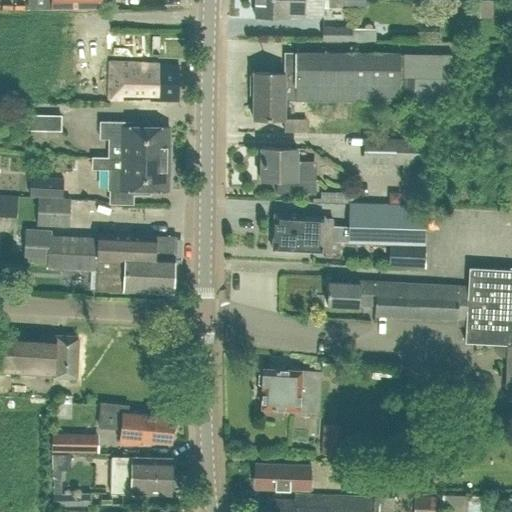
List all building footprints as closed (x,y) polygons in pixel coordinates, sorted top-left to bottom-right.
[(51,0),(51,9),(101,9),(101,0),(51,0)] [(353,0),(254,0),(254,17),(289,17),(290,16),(324,16),(324,7),(353,7),(353,0)] [(375,40),(375,28),(351,28),(350,26),(321,26),(322,40),(375,40)] [(419,33),(419,43),(438,43),(438,33),(419,33)] [(261,54),(279,54),(279,44),(261,43),(261,54)] [(402,79),(396,80),(397,53),(295,53),(294,74),(282,74),(282,72),(252,72),(251,119),(282,119),(283,100),(396,100),(396,90),(402,92),(402,102),(451,102),(451,54),(403,53),(402,79)] [(108,94),(138,94),(151,95),(151,100),(177,101),(178,66),(159,66),(159,64),(109,63),(108,94)] [(27,115),(27,130),(61,131),(61,115),(27,115)] [(108,157),(171,157),(172,142),(169,139),(169,126),(131,126),(131,121),(100,121),(100,137),(109,137),(108,157)] [(402,163),(400,203),(423,204),(423,164),(419,164),(419,140),(363,136),(362,163),(402,163)] [(294,179),(294,170),(294,148),(260,148),(260,180),(277,180),(277,194),(316,195),(317,180),(294,179)] [(171,157),(108,157),(92,157),(92,168),(108,168),(108,189),(168,190),(168,177),(171,174),(171,157)] [(30,177),(29,195),(62,196),(62,178),(30,177)] [(321,192),(320,202),(348,203),(348,202),(351,201),(351,192),(321,192)] [(37,196),(36,224),(68,226),(70,198),(37,196)] [(329,252),(330,240),(347,241),(347,242),(405,244),(424,244),(425,205),(423,205),(423,204),(400,203),(400,204),(348,203),(348,226),(330,225),(331,219),(313,218),(313,216),(273,213),(271,249),(329,252)] [(47,263),(47,268),(96,270),(95,289),(172,293),(175,237),(129,235),(98,234),(98,238),(49,236),(50,231),(25,229),(23,261),(47,263)] [(424,244),(405,244),(405,270),(424,270),(424,244)] [(511,269),(468,267),(467,286),(366,281),(366,284),(327,282),(325,305),(358,306),(358,304),(373,305),(373,315),(465,320),(464,342),(493,343),(493,346),(494,349),(500,354),(503,355),(506,355),(504,385),(511,386),(511,269)] [(53,377),(75,378),(77,336),(3,332),(1,373),(53,376),(53,377)] [(262,369),(261,389),(263,389),(261,407),(318,411),(320,372),(262,369)] [(420,424),(421,392),(407,392),(405,423),(420,424)] [(424,424),(439,425),(440,397),(425,396),(424,424)] [(173,417),(127,413),(128,405),(99,402),(96,426),(120,429),(119,442),(170,447),(173,417)] [(339,447),(340,427),(340,425),(322,424),(320,453),(338,454),(339,447)] [(340,427),(339,447),(348,447),(349,428),(340,427)] [(51,433),(51,451),(79,452),(79,434),(51,433)] [(406,460),(456,460),(455,439),(407,438),(406,460)] [(111,456),(110,492),(110,494),(170,495),(171,458),(111,456)] [(255,463),(254,488),(309,490),(310,465),(255,463)] [(350,464),(349,482),(374,483),(375,466),(350,464)] [(56,493),(57,506),(90,505),(89,491),(56,493)] [(294,494),(294,500),(257,499),(256,511),(372,511),(373,496),(294,494)] [(443,494),(442,511),(481,511),(482,495),(443,494)] [(439,511),(440,496),(414,495),(413,511),(439,511)]
